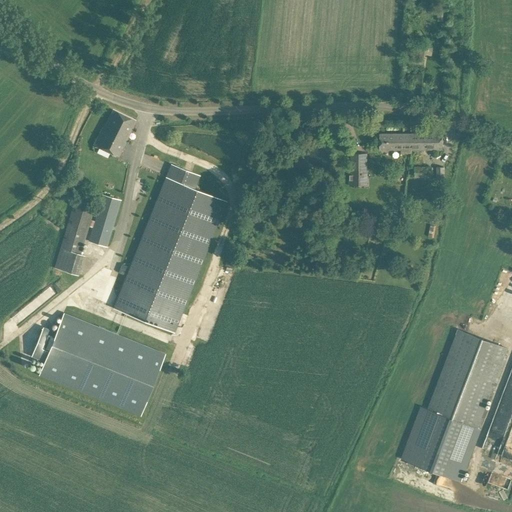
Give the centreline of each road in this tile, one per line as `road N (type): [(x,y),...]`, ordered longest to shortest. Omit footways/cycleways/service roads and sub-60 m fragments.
road 1 (unclassified): [(511,156),(407,109),(128,104),(75,81),(0,14)]
road 2 (track): [(139,0),(59,169),(0,226)]
